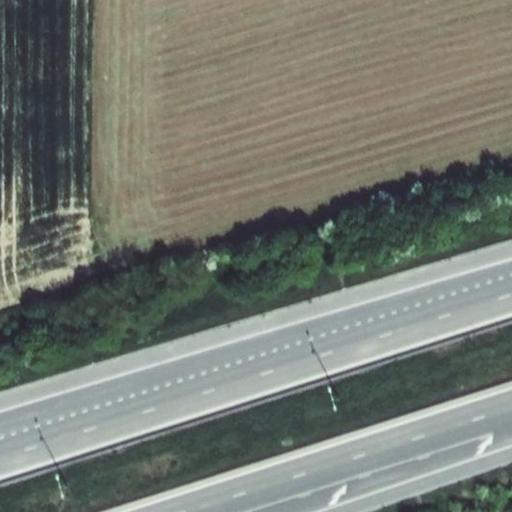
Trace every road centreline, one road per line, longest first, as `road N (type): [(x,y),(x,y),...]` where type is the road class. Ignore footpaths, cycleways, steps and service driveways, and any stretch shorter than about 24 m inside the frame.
road 1 (motorway): [(511,294),(0,451)]
road 2 (motorway): [(188,511),(511,408)]
